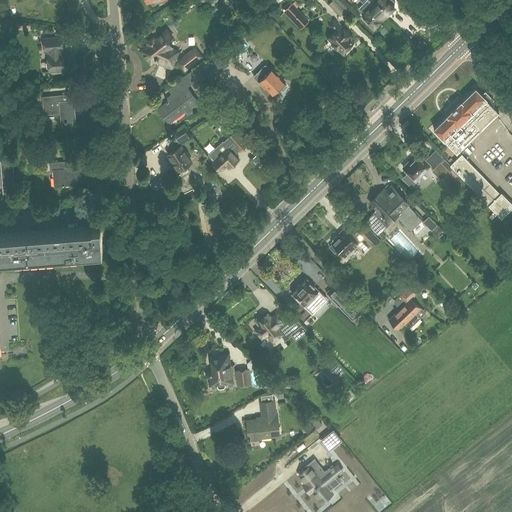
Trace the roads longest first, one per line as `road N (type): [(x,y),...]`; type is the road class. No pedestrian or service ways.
road 1 (secondary): [(148,348),(462,44)]
road 2 (residential): [(148,348),(113,0)]
road 3 (unclassified): [(218,511),(148,348)]
road 4 (secondary): [(31,420),(148,348)]
